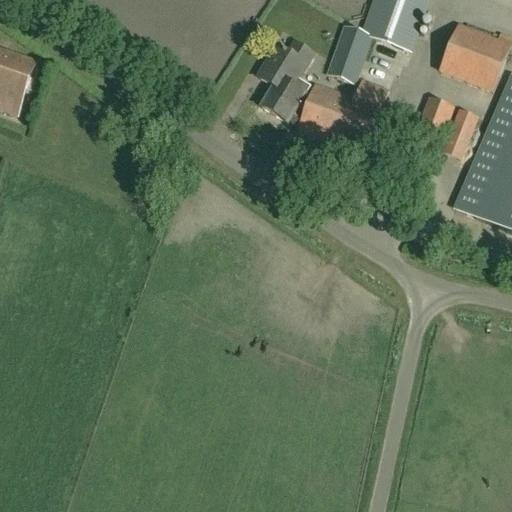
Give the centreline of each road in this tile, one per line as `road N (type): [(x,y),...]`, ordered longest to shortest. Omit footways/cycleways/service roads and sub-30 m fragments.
road 1 (unclassified): [(426,290),(0,3)]
road 2 (unknown): [(364,251),(440,7),(466,1),(511,21)]
road 3 (unclassified): [(379,511),(426,290)]
